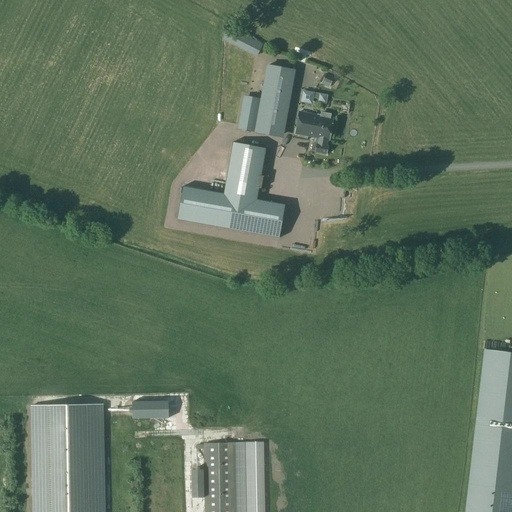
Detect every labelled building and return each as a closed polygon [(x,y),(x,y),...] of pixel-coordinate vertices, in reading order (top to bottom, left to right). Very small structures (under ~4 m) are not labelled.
[(263,44),(229,27),(224,38),(257,55),(263,44)] [(283,134),(295,70),(268,66),(257,123),(256,122),(254,131),(256,131),(255,132),(271,135),(281,134),(283,134)] [(313,70),(307,80),(313,85),(320,75),(313,70)] [(321,84),(328,87),(332,77),(326,74),(321,84)] [(301,100),(311,102),(313,93),(303,92),(301,100)] [(244,96),(238,128),(254,132),(254,131),(256,122),(260,99),(244,96)] [(320,112),(320,116),(299,112),(295,134),(316,138),(315,144),(317,144),(315,152),(326,154),(328,146),(327,146),(328,140),(329,140),(333,118),(330,117),(330,114),(320,112)] [(177,219),(177,220),(279,238),(277,237),(283,205),(285,205),(257,200),(259,188),(261,189),(261,188),(259,188),(261,177),(263,177),(263,176),(261,176),(266,148),(265,148),(265,150),(233,144),(233,143),(232,142),(223,194),(183,186),(183,187),(184,187),(179,220),(177,219)] [(511,511),(511,353),(484,350),(483,360),(482,366),(476,425),(465,511),(511,511)] [(113,420),(147,419),(146,402),(112,403),(113,420)] [(105,511),(103,405),(31,406),(32,511),(105,511)] [(256,511),(255,442),(202,443),(203,511),(256,511)]
